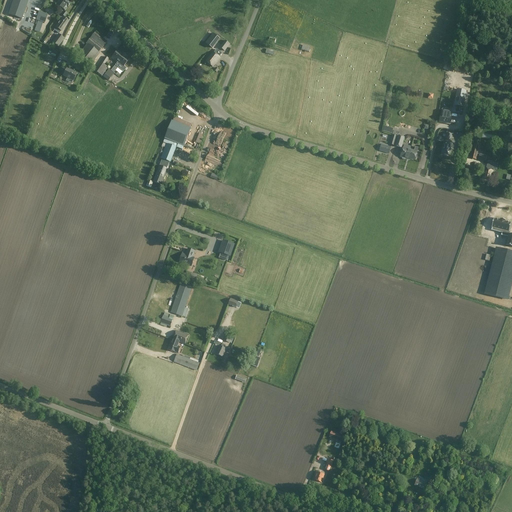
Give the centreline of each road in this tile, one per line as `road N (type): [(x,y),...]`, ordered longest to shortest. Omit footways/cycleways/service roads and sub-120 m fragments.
road 1 (unclassified): [(105,426),(217,109)]
road 2 (tertiary): [(511,203),(265,133),(217,109)]
road 3 (unclassified): [(327,511),(105,426)]
road 4 (tertiary): [(217,109),(100,0)]
